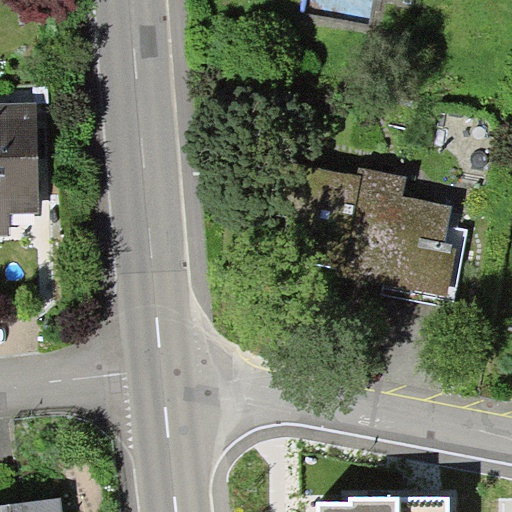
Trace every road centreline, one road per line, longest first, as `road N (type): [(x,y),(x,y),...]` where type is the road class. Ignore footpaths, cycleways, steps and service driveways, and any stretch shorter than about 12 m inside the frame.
road 1 (tertiary): [(134,0),(160,373)]
road 2 (residential): [(160,373),(511,438)]
road 3 (residential): [(0,391),(160,373)]
road 4 (tertiary): [(160,373),(178,511)]
